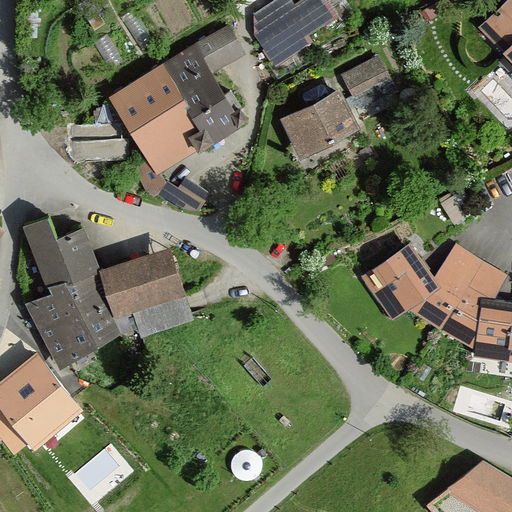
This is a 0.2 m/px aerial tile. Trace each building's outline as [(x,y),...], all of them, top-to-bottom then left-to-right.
[(290,0),(276,0),(255,14),(255,33),(274,65),(311,41),(307,35),(338,16),(326,0),(303,0),(295,6),(290,0)] [(511,0),(506,0),(481,24),(507,52),(501,58),(511,69),(511,0)] [(149,159),(134,166),(147,191),(156,194),(165,182),(160,172),(198,149),(200,152),(247,123),(232,93),(225,96),(211,71),(245,53),(234,33),(230,26),(112,98),(149,159)] [(379,55),(344,73),(361,108),(397,91),(379,55)] [(339,90),(282,120),(300,156),(358,127),(339,90)] [(177,189),(165,182),(156,194),(174,204),(187,209),(199,210),(209,193),(185,177),(177,189)] [(47,215),(25,225),(49,284),(51,284),(56,293),(31,303),(55,347),(64,364),(120,331),(119,326),(138,320),(143,333),(191,316),(187,303),(170,248),(100,271),(84,228),(55,237),(47,215)] [(438,286),(435,282),(410,245),(366,275),(394,316),(409,306),(438,286)] [(457,246),(435,282),(438,286),(409,306),(444,327),(483,261),(457,246)] [(444,327),(478,347),(483,302),(490,303),(505,274),(483,261),(444,327)] [(511,305),(490,303),(483,302),(478,347),(477,355),(511,359),(511,305)] [(37,352),(0,383),(0,408),(13,427),(29,444),(36,452),(84,412),(37,352)] [(0,438),(5,446),(14,457),(29,444),(13,427),(0,408),(0,438)] [(511,511),(511,480),(482,462),(452,486),(491,511),(511,511)]
